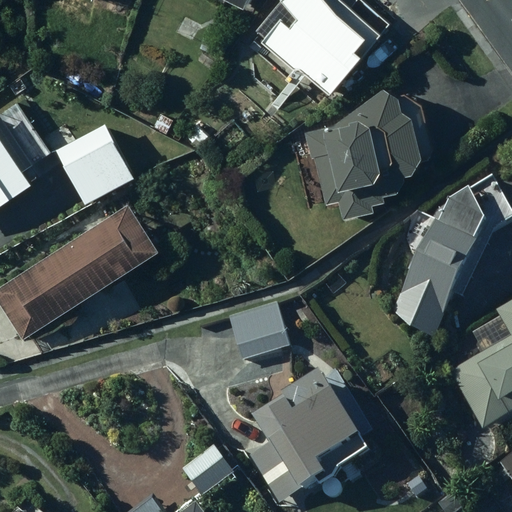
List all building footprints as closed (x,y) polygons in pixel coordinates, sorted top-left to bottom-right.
[(275,38),(341,90),(389,30),(350,0),(287,0),(266,27),(276,35),(275,38)] [(206,44),(221,55),(235,37),(220,26),(206,44)] [(422,171),(433,154),(424,116),(414,109),(411,94),(396,85),(342,123),(313,130),(319,156),(322,155),(332,202),(346,198),(350,217),(380,210),(378,203),(392,200),(391,194),(406,190),(414,177),(413,173),(422,171)] [(158,126),(170,131),(176,119),(165,113),(158,126)] [(0,208),(42,181),(0,117),(0,208)] [(63,149),(93,201),(143,174),(113,121),(63,149)] [(201,125),(191,135),(201,145),(211,135),(201,125)] [(171,136),(156,136),(156,148),(171,147),(171,136)] [(142,200),(0,289),(0,293),(28,337),(172,247),(142,200)] [(451,216),(399,309),(434,341),(438,333),(445,338),(464,326),(459,308),(504,228),(477,213),(456,219),(451,216)] [(282,304),(236,318),(249,361),(295,347),(282,304)] [(511,307),(504,312),(508,319),(486,332),(496,350),(457,372),(489,430),(511,417),(511,307)] [(330,373),(258,414),(276,445),(255,457),(282,505),(376,451),(330,373)] [(221,449),(189,470),(211,501),(242,479),(221,449)] [(423,477),(412,486),(421,498),(432,490),(423,477)] [(456,495),(443,505),(448,511),(462,511),(467,509),(456,495)] [(210,511),(205,505),(195,511),(169,511),(158,496),(135,511),(210,511)]
